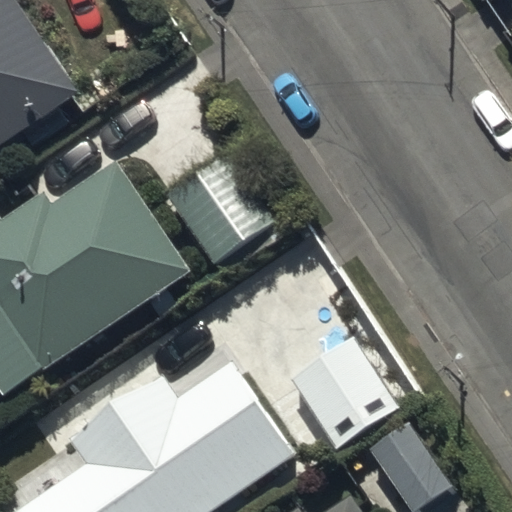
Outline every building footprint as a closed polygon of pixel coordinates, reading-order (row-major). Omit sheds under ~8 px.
[(0,161),(91,100),(22,0),(2,0),(0,2),(0,161)] [(237,154),(172,199),(220,270),(286,226),(237,154)] [(203,281),(126,171),(61,216),(50,200),(10,228),(6,221),(0,225),(0,384),(13,404),(53,376),(57,382),(203,281)] [(362,345),(298,385),(342,457),(406,418),(362,345)] [(229,511),(306,461),(240,363),(186,399),(174,380),(75,447),(86,463),(13,511),(229,511)] [(417,428),(378,453),(417,511),(434,511),(461,494),(417,428)]
